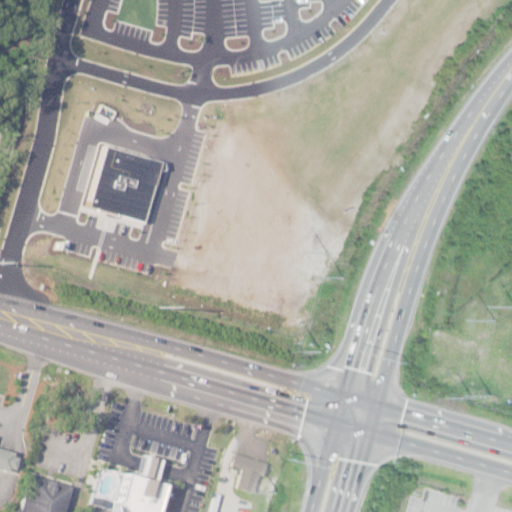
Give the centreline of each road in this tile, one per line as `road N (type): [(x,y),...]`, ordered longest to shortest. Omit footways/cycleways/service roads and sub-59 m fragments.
road 1 (secondary): [(0,323),(511,471)]
road 2 (secondary): [(511,57),(404,221),(343,395)]
road 3 (secondary): [(343,395),(0,301)]
road 4 (secondary): [(376,404),(428,230),(511,78)]
road 5 (secondary): [(511,442),(376,404)]
road 6 (secondary): [(343,395),(308,511)]
